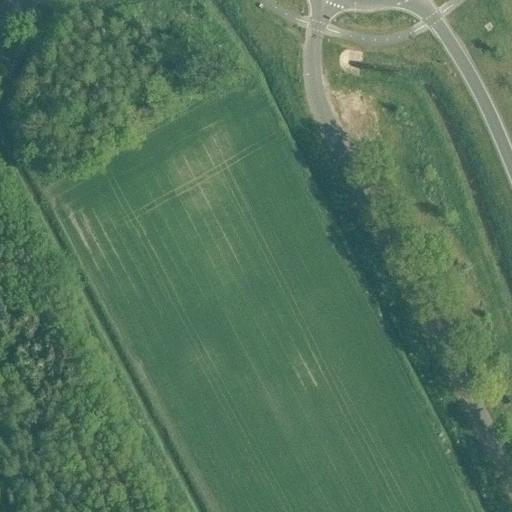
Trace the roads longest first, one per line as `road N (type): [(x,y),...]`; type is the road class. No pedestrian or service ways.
road 1 (unclassified): [(511,481),(320,115),(311,59),(324,0)]
road 2 (trunk): [(407,0),(431,22),(511,176)]
